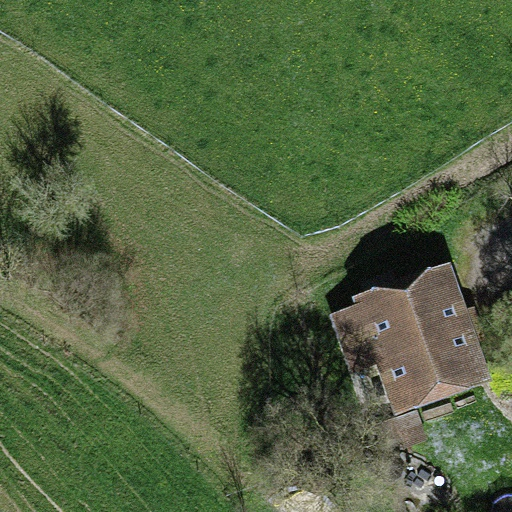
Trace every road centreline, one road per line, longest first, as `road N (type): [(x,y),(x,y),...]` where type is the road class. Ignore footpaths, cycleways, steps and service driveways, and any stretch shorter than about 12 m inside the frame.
road 1 (track): [(511,151),(327,251),(146,390)]
road 2 (track): [(0,296),(146,390),(263,511)]
